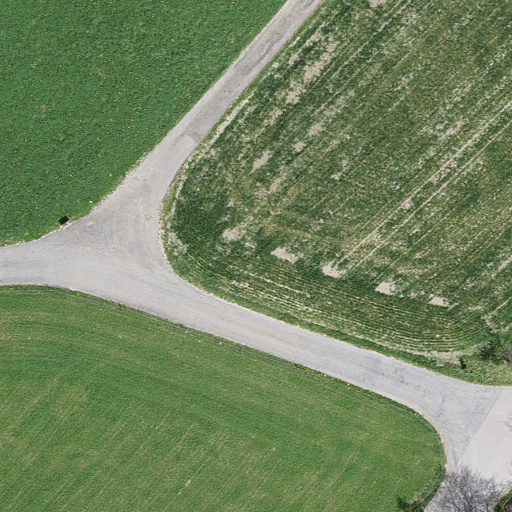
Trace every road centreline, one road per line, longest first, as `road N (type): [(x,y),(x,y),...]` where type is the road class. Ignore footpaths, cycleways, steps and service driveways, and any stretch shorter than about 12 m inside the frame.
road 1 (unclassified): [(86,270),(447,403),(511,419)]
road 2 (track): [(306,0),(162,165),(86,270)]
